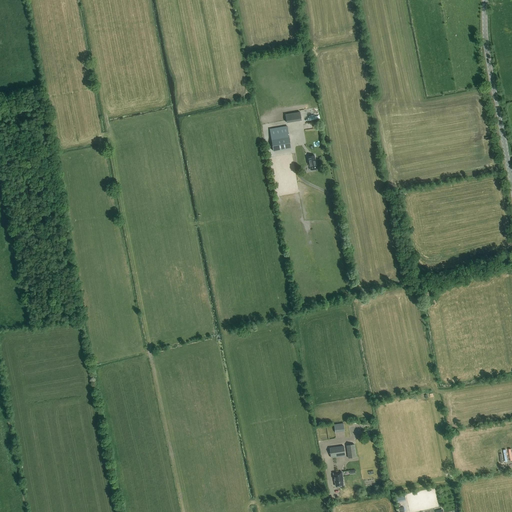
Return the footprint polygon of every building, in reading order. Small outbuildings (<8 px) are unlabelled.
[(287,126),(269,129),(273,151),(290,148),(287,126)] [(316,165),(314,155),(307,157),(309,166),(316,165)] [(334,432),(344,431),(343,423),(333,424),(334,432)] [(356,457),(354,444),(346,446),(348,458),(356,457)] [(343,446),(329,448),(331,458),(345,456),(343,446)] [(342,487),(342,485),(341,483),(342,483),(340,474),(332,475),(333,482),(334,482),(335,488),(342,487)]
